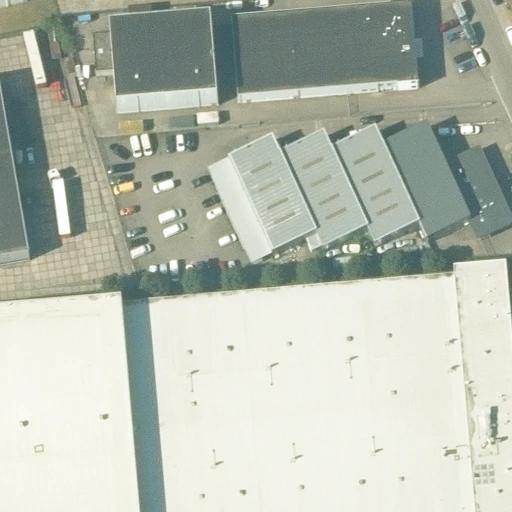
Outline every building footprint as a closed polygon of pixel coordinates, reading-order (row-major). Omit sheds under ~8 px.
[(0,0),(0,10),(29,3),(28,0),(0,0)] [(237,22),(232,22),(238,103),(243,103),(419,89),(417,59),(416,41),(413,8),(237,22)] [(211,27),(110,35),(111,39),(93,40),(96,78),(114,77),(117,115),(217,107),(211,27)] [(0,267),(29,262),(0,92),(0,267)] [(273,141),(228,161),(271,257),(306,242),(311,253),(321,248),(323,253),(367,233),(374,249),(419,229),(426,245),(471,225),(478,240),(511,226),(481,160),(455,172),(458,178),(451,181),(428,129),(383,148),(376,133),(332,153),(325,137),(280,157),(273,141)] [(0,511),(511,511),(511,341),(506,274),(501,275),(501,272),(454,276),(455,283),(122,312),(122,311),(0,321),(0,511)]
